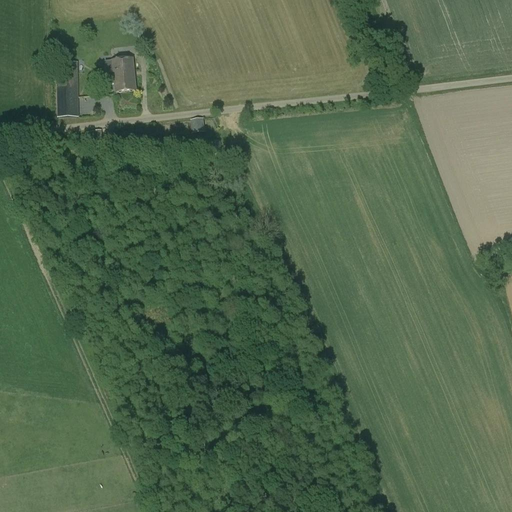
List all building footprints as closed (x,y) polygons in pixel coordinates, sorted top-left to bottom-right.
[(126,22),(107,24),(109,44),(131,42),(130,31),(126,32),(126,22)] [(93,57),(79,58),(81,77),(99,75),(99,71),(94,71),(93,57)] [(136,92),(133,60),(112,62),(115,94),(136,92)] [(78,64),(57,64),(57,119),(78,118),(78,64)] [(191,122),(192,135),(205,133),(203,120),(191,122)] [(96,132),(86,133),(88,146),(98,145),(96,132)]
